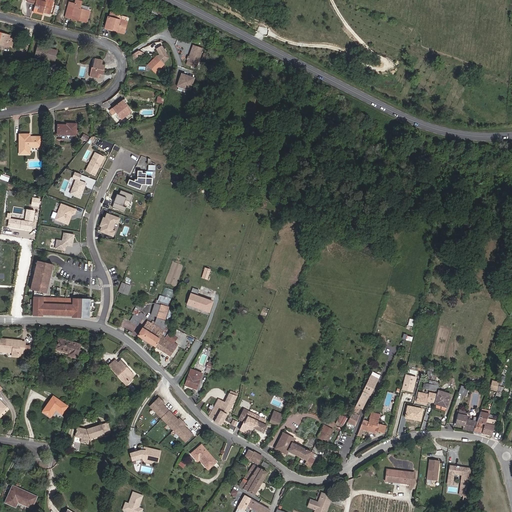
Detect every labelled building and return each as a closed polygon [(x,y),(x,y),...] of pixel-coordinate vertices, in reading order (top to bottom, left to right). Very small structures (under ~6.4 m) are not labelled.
[(50,14),(54,1),(51,0),(28,0),(36,2),(35,3),(34,10),(43,13),(43,12),(44,10),(46,11),(45,13),(50,14)] [(87,20),(90,11),(80,9),(82,2),(76,0),(75,4),(69,2),(65,17),(72,19),(72,16),(87,20)] [(127,21),(117,18),(118,15),(110,13),(106,28),(114,30),(114,29),(116,30),(116,31),(124,33),(127,21)] [(0,44),(11,48),(13,39),(9,38),(9,36),(0,33),(0,44)] [(196,68),(203,48),(193,45),(186,65),(196,68)] [(163,63),(168,58),(161,46),(157,49),(159,53),(160,55),(157,56),(153,60),(152,63),(154,66),(152,69),(155,72),(157,71),(160,68),(164,65),(163,63)] [(54,62),(57,51),(48,49),(48,50),(37,48),(35,57),(54,62)] [(104,70),(105,66),(102,65),(103,60),(94,59),(92,68),(104,70)] [(103,75),(104,70),(92,68),(91,67),(89,76),(99,78),(100,74),(103,75)] [(190,90),(194,78),(182,74),(177,86),(190,90)] [(121,120),(131,112),(124,103),(123,101),(109,111),(112,115),(116,113),(121,120)] [(76,135),(76,124),(67,124),(67,125),(58,125),(57,135),(76,135)] [(42,147),(42,137),(32,137),(32,139),(29,139),(29,137),(29,134),(19,135),(19,154),(29,154),(29,147),(42,147)] [(95,176),(104,157),(95,153),(86,171),(95,176)] [(152,185),(152,178),(146,178),(146,171),(138,171),(137,180),(134,180),(134,181),(129,179),(127,185),(140,190),(142,185),(152,185)] [(83,192),(86,183),(79,181),(81,175),(75,173),(73,178),(76,179),(70,194),(81,198),(82,194),(81,193),(82,192),(83,192)] [(134,195),(121,190),(119,194),(117,194),(115,199),(116,199),(115,202),(114,202),(112,207),(125,212),(127,207),(123,206),(126,200),(131,202),(134,195)] [(31,205),(40,206),(41,197),(32,197),(31,205)] [(68,224),(72,213),(74,214),(76,210),(61,204),(55,219),(68,224)] [(8,212),(6,226),(33,229),(35,209),(25,208),(24,219),(10,217),(10,213),(8,212)] [(100,231),(113,236),(115,231),(112,230),(115,222),(118,223),(120,219),(107,213),(105,218),(104,217),(102,222),(104,222),(102,226),(100,231)] [(72,246),(74,235),(64,233),(62,241),(57,240),(55,249),(65,250),(66,245),(72,246)] [(46,293),(53,264),(37,261),(30,290),(46,293)] [(165,287),(163,295),(159,294),(157,302),(169,305),(174,289),(165,287)] [(193,306),(197,296),(190,294),(187,304),(193,306)] [(209,312),(212,302),(197,296),(193,306),(209,312)] [(89,317),(89,300),(34,297),(33,315),(42,315),(42,314),(72,315),(72,317),(89,317)] [(164,319),(168,307),(155,303),(151,315),(157,317),(165,321),(166,320),(164,319)] [(137,326),(144,315),(141,312),(138,316),(134,314),(130,321),(137,326)] [(163,327),(165,321),(157,317),(155,322),(154,323),(163,327)] [(162,335),(164,332),(161,330),(153,325),(151,323),(147,321),(138,336),(155,347),(162,335)] [(174,343),(177,338),(173,335),(169,333),(166,338),(174,343)] [(170,357),(177,346),(174,343),(166,338),(162,335),(155,347),(170,357)] [(79,350),(80,344),(58,338),(55,349),(69,353),(68,356),(77,358),(77,356),(79,350)] [(25,346),(25,343),(21,343),(21,342),(16,341),(16,342),(14,342),(14,341),(0,339),(0,350),(12,352),(12,355),(18,356),(19,353),(24,354),(24,351),(25,346)] [(129,379),(134,376),(120,361),(118,363),(115,360),(109,366),(118,375),(125,383),(129,379)] [(196,389),(202,373),(191,369),(185,385),(196,389)] [(401,389),(413,392),(418,376),(406,373),(401,389)] [(376,383),(378,380),(370,376),(362,392),(368,394),(370,395),(375,385),(374,384),(375,383),(376,383)] [(425,381),(423,386),(437,390),(439,385),(425,381)] [(466,395),(468,388),(461,386),(459,393),(466,395)] [(500,397),(504,387),(499,386),(497,391),(496,395),(500,397)] [(447,404),(450,394),(438,391),(435,404),(442,406),(443,403),(447,404)] [(364,402),(368,394),(362,392),(359,399),(364,402)] [(231,407),(236,396),(230,393),(225,402),(218,399),(209,416),(214,421),(214,422),(220,425),(231,407)] [(426,404),(429,395),(419,393),(418,396),(417,396),(416,402),(426,404)] [(62,414),(67,406),(53,396),(42,411),(50,417),(55,410),(62,414)] [(162,418),(169,411),(162,404),(160,402),(161,401),(159,398),(150,406),(162,418)] [(364,402),(359,399),(355,406),(360,408),(361,409),(364,402)] [(421,417),(422,409),(408,406),(405,418),(418,420),(418,417),(421,417)] [(263,433),(267,426),(257,421),(259,417),(243,409),(238,419),(244,422),(240,430),(250,435),(253,428),(263,433)] [(464,426),(463,429),(473,431),(478,417),(474,416),(473,421),(470,420),(470,417),(466,416),(467,411),(460,410),(459,410),(457,410),(456,414),(458,415),(456,424),(464,426)] [(173,430),(182,421),(179,418),(178,420),(169,411),(162,418),(173,430)] [(278,425),(283,415),(274,411),(270,422),(278,425)] [(357,415),(353,412),(347,422),(355,426),(359,416),(357,415)] [(378,423),(380,415),(371,412),(369,422),(363,420),(360,427),(362,427),(362,428),(375,432),(375,431),(384,433),(386,426),(378,423)] [(478,417),(473,431),(482,433),(487,419),(489,414),(480,412),(478,417)] [(342,427),(346,418),(340,415),(336,424),(342,427)] [(491,435),(496,421),(487,419),(482,433),(491,435)] [(185,442),(192,435),(184,426),(185,424),(182,421),(173,430),(185,442)] [(102,426),(101,424),(86,429),(77,427),(75,437),(81,438),(80,442),(88,444),(89,439),(104,434),(102,426)] [(110,432),(107,424),(102,426),(104,434),(110,432)] [(327,440),(333,430),(323,425),(317,437),(322,440),(323,439),(327,440)] [(299,457),(303,448),(292,443),(295,438),(283,432),(275,449),(286,454),(288,451),(299,457)] [(208,469),(216,462),(201,445),(198,448),(199,449),(196,451),(195,450),(191,454),(195,459),(197,457),(199,460),(208,469)] [(158,462),(160,451),(144,447),(143,450),(140,451),(130,454),(132,460),(140,458),(143,458),(143,459),(145,461),(151,462),(153,461),(158,462)] [(311,467),(317,455),(303,448),(299,457),(307,461),(305,464),(311,467)] [(258,464),(262,456),(249,449),(245,457),(258,464)] [(438,470),(439,461),(429,460),(427,479),(437,481),(438,472),(437,472),(437,470),(438,470)] [(248,491),(261,469),(253,464),(250,469),(239,487),(248,491)] [(467,495),(470,469),(459,467),(459,466),(457,466),(457,467),(450,466),(448,478),(453,479),(453,473),(463,475),(461,487),(461,486),(460,495),(467,495)] [(254,495),(267,473),(261,469),(248,491),(254,495)] [(413,484),(414,473),(387,469),(385,481),(413,484)] [(32,499),(33,497),(18,490),(18,488),(12,486),(5,502),(15,507),(18,502),(28,507),(29,505),(32,506),(35,500),(32,499)] [(125,501),(122,509),(129,511),(142,511),(144,508),(140,506),(144,494),(132,490),(128,502),(125,501)] [(325,511),(332,496),(322,492),(318,502),(310,499),(308,506),(316,509),(315,511),(325,511)] [(258,511),(268,511),(269,510),(245,496),(235,511),(243,511),(247,506),(258,511)]
